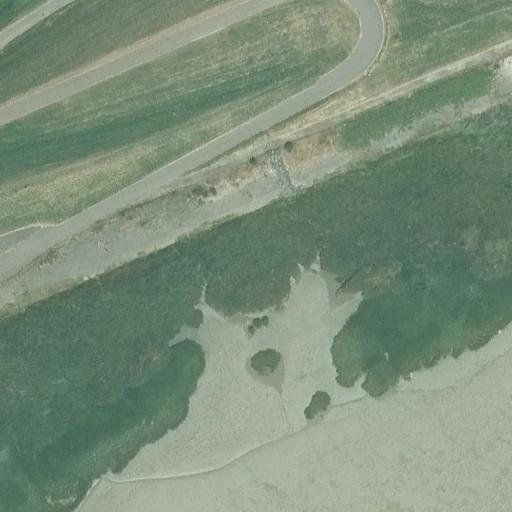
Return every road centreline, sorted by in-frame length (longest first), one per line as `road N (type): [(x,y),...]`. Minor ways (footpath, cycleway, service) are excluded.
road 1 (unclassified): [(0,269),(341,81),(368,47),(371,23),(360,0)]
road 2 (track): [(186,165),(270,146),(511,44)]
road 3 (unclassified): [(270,0),(0,115)]
road 4 (track): [(368,47),(511,33)]
